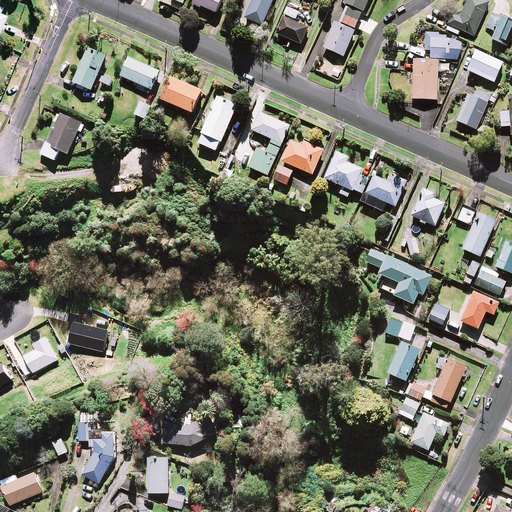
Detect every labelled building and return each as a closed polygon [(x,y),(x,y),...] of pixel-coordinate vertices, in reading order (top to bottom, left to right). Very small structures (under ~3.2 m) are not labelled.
[(222,0),(195,0),(194,4),(216,14),(222,0)] [(274,0),(254,0),(246,19),(263,26),(274,0)] [(369,0),(345,0),(344,3),(364,12),(369,0)] [(489,3),(481,0),(468,0),(461,17),(453,14),(448,25),(451,26),(449,31),(458,35),(460,30),(474,36),(489,3)] [(299,13),(287,7),(284,14),(296,20),(299,13)] [(365,16),(347,8),(341,22),(358,30),(365,16)] [(511,29),(511,21),(493,13),(487,28),(496,32),(492,40),(505,45),(511,29)] [(36,19),(23,14),(21,19),(34,24),(36,19)] [(309,29),(283,17),(276,33),(301,45),(309,29)] [(355,32),(335,23),(324,48),(344,57),(355,32)] [(447,36),(427,33),(424,50),(431,51),(430,59),(459,63),(462,42),(447,40),(447,36)] [(107,57),(89,49),(74,83),(92,91),(107,57)] [(503,64),(476,52),(468,72),(495,83),(503,64)] [(160,73),(129,59),(121,77),(137,84),(136,88),(150,95),(160,73)] [(438,101),(439,62),(414,62),(413,100),(438,101)] [(203,92),(171,78),(161,100),(193,114),(203,92)] [(488,104),(468,95),(457,122),(476,130),(488,104)] [(511,96),(509,97),(510,112),(501,112),(502,127),(511,127),(511,131),(511,96)] [(238,106),(218,97),(198,144),(216,151),(220,142),(222,143),(238,106)] [(152,108),(141,102),(134,115),(146,120),(152,108)] [(291,126),(260,113),(252,131),(272,140),(267,152),(258,148),(249,167),(268,176),(291,126)] [(85,125),(61,114),(48,143),(47,142),(41,155),(55,161),(60,151),(68,155),(79,132),(82,133),(85,125)] [(302,146),(291,141),(282,162),(313,175),(324,151),(304,142),(302,146)] [(349,158),(337,153),(325,179),(341,186),(338,193),(348,198),(352,189),(362,194),(369,179),(360,176),(362,170),(347,163),(349,158)] [(293,171),(280,166),(274,180),(287,185),(293,171)] [(407,181),(391,174),(387,182),(374,176),(367,194),(396,207),(407,181)] [(435,195),(423,190),(412,216),(436,227),(445,204),(433,199),(435,195)] [(475,212),(464,207),(458,220),(469,225),(475,212)] [(496,222),(478,214),(463,249),(481,257),(496,222)] [(388,242),(393,232),(384,228),(379,238),(388,242)] [(511,247),(506,245),(497,268),(511,273),(511,247)] [(496,253),(487,249),(483,257),(492,261),(496,253)] [(382,290),(395,295),(394,296),(414,304),(419,293),(424,295),(432,275),(372,250),(367,262),(382,269),(379,275),(384,277),(380,286),(383,287),(382,290)] [(480,264),(473,261),(469,272),(476,274),(480,264)] [(497,273),(483,267),(475,285),(500,296),(506,283),(495,278),(497,273)] [(499,304),(474,292),(461,321),(478,329),(486,312),(494,316),(499,304)] [(450,311),(436,304),(429,319),(443,326),(450,311)] [(404,323),(391,319),(386,333),(398,338),(404,323)] [(420,350),(401,342),(388,374),(407,381),(420,350)] [(466,368),(448,360),(433,392),(413,383),(408,395),(421,401),(422,398),(448,409),(466,368)] [(420,404),(407,398),(399,414),(413,420),(420,404)] [(437,414),(426,409),(411,443),(429,450),(437,433),(444,436),(448,427),(457,431),(460,424),(449,419),(447,421),(436,416),(437,414)] [(162,443),(191,445),(219,432),(211,414),(191,423),(163,421),(162,443)] [(93,421),(78,421),(78,440),(92,440),(93,421)] [(97,430),(97,449),(83,473),(100,483),(114,457),(115,431),(97,430)] [(68,452),(63,439),(54,442),(60,456),(68,452)] [(170,455),(149,455),(148,492),(169,492),(170,455)] [(2,485),(11,505),(43,492),(35,471),(2,485)] [(185,496),(171,493),(168,506),(183,509),(185,496)]
